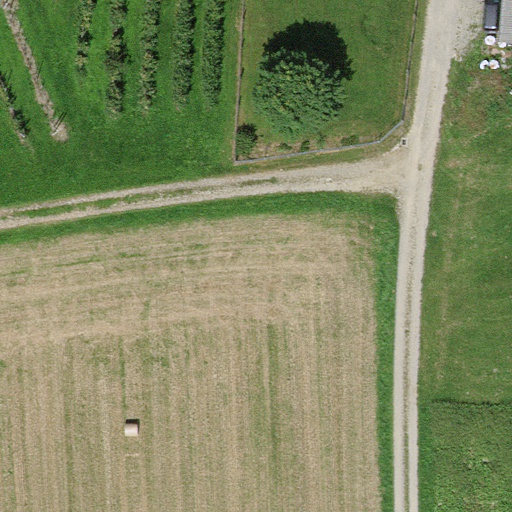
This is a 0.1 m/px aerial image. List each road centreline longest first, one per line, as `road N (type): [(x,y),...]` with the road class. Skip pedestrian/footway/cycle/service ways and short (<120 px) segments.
road 1 (track): [(0,220),(420,171)]
road 2 (track): [(412,511),(420,171)]
road 3 (residential): [(420,171),(447,0)]
